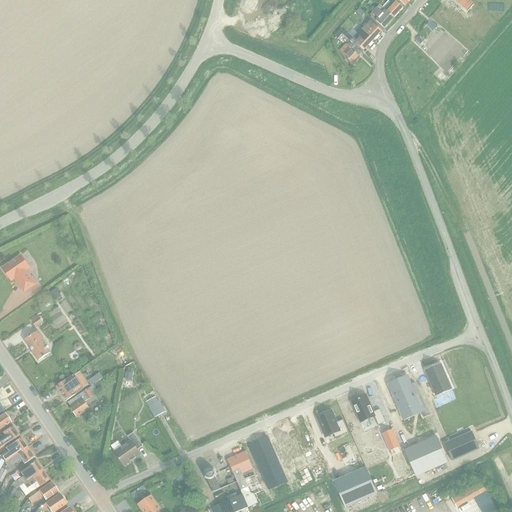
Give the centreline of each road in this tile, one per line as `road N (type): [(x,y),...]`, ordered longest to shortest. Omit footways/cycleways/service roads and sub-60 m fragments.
road 1 (unclassified): [(98,495),(479,334)]
road 2 (unclassified): [(0,223),(90,177),(143,132),(181,89),(207,37)]
road 3 (unclassified): [(479,334),(398,115),(374,93)]
road 4 (unclassified): [(374,93),(331,93),(207,37)]
road 5 (residential): [(98,495),(0,362)]
